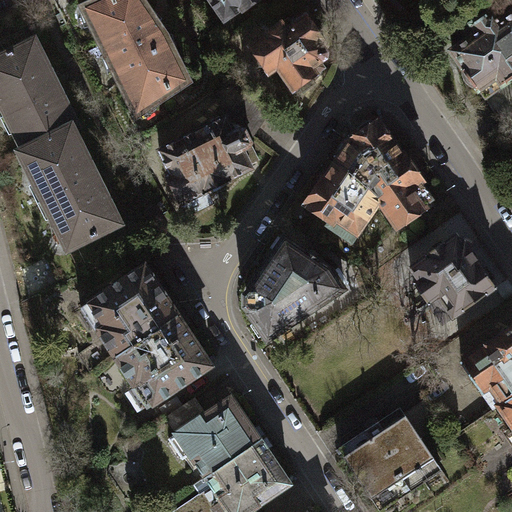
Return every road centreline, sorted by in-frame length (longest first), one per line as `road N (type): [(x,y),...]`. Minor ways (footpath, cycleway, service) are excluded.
road 1 (residential): [(382,56),(340,99),(232,253),(218,290),(230,341),(342,511)]
road 2 (residential): [(382,56),(511,240)]
road 3 (residential): [(44,511),(0,334)]
